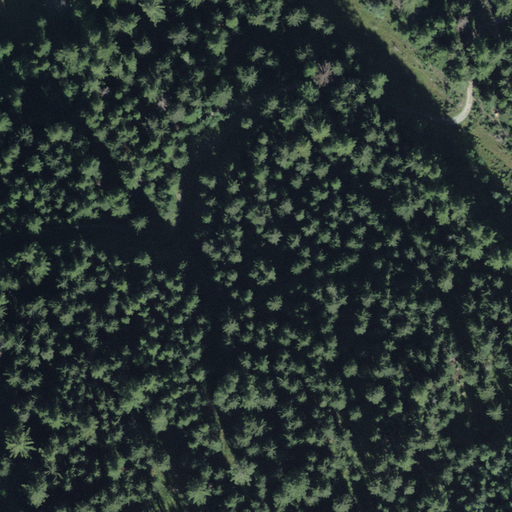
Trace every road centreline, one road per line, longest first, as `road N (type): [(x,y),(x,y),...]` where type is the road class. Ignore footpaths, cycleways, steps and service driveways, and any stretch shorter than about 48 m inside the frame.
road 1 (track): [(511,21),(474,35),(467,107),(456,121),(344,84),(308,81),(258,97),(201,152),(182,183),(176,225),(166,232),(90,227),(0,240)]
road 2 (track): [(258,97),(177,125),(126,189),(69,174),(0,176)]
